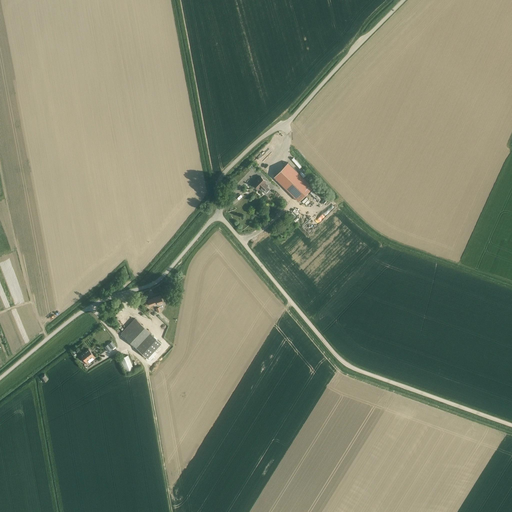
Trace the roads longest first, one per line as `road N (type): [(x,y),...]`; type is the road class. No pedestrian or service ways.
road 1 (track): [(511,425),(341,362),(242,243)]
road 2 (unclassified): [(0,378),(90,306),(159,281),(218,215)]
